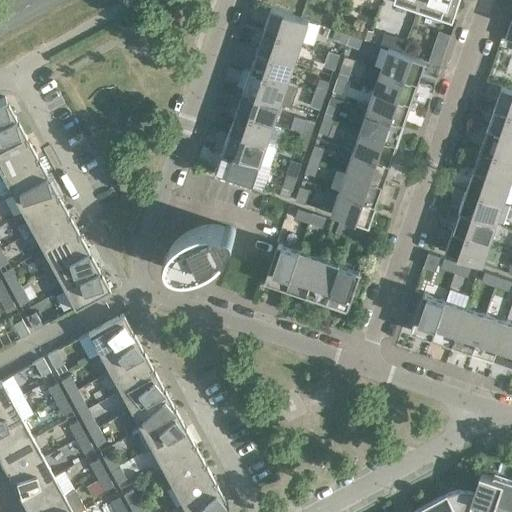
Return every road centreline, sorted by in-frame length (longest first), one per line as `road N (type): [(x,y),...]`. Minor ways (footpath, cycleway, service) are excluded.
road 1 (residential): [(361,366),(138,281),(137,255),(227,0)]
road 2 (residential): [(361,366),(487,0)]
road 3 (residential): [(0,77),(15,69),(104,244)]
road 4 (unclassified): [(330,511),(498,413)]
road 5 (residential): [(186,383),(255,511)]
road 6 (residential): [(498,413),(361,366)]
